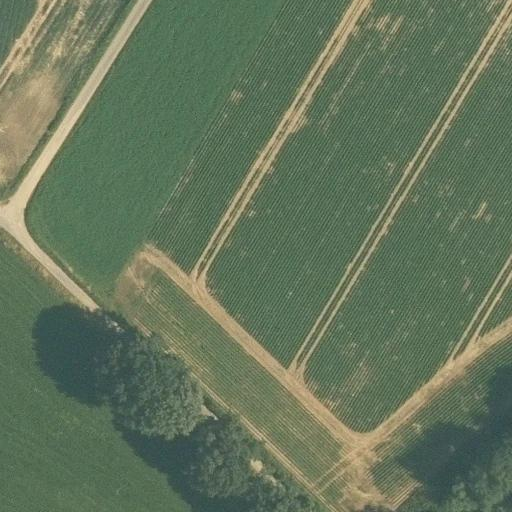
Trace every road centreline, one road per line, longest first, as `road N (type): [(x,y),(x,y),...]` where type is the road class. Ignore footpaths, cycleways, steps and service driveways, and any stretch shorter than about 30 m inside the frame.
road 1 (track): [(298,511),(8,221)]
road 2 (track): [(8,221),(149,0)]
